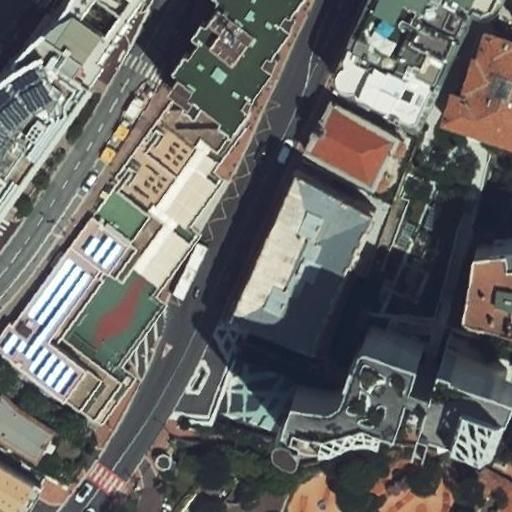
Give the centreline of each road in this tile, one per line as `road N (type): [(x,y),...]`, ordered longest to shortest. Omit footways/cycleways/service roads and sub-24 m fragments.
road 1 (secondary): [(82,511),(130,451),(176,369),(342,0)]
road 2 (residential): [(0,276),(175,0)]
